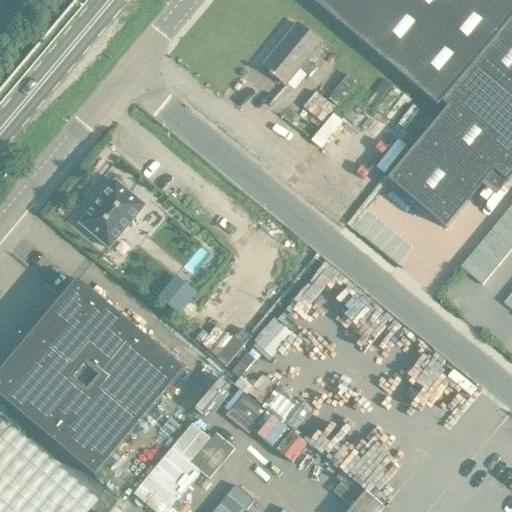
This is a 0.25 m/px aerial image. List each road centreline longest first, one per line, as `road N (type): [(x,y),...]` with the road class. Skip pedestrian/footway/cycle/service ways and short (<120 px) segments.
road 1 (unclassified): [(127,80),(511,395)]
road 2 (tertiary): [(0,230),(127,80)]
road 3 (primary): [(0,131),(110,0)]
